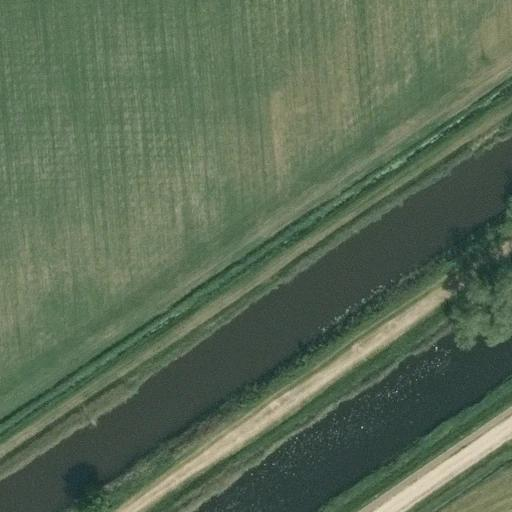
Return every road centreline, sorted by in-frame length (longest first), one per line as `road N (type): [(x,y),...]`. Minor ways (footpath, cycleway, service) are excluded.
road 1 (track): [(125,511),(511,251)]
road 2 (track): [(386,511),(511,425)]
